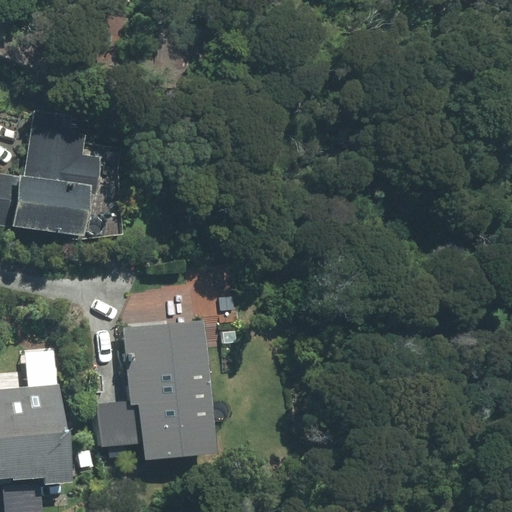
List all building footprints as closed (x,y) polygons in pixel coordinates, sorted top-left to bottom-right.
[(107,83),(110,17),(70,16),(67,81),(107,83)] [(174,25),(144,24),(142,87),(172,88),(174,25)] [(0,232),(64,242),(71,193),(87,196),(92,164),(18,153),(14,179),(0,176),(0,232)] [(199,462),(191,323),(110,327),(115,402),(87,404),(90,452),(127,450),(128,466),(199,462)] [(61,487),(48,385),(0,391),(0,485),(27,482),(29,492),(61,487)]
